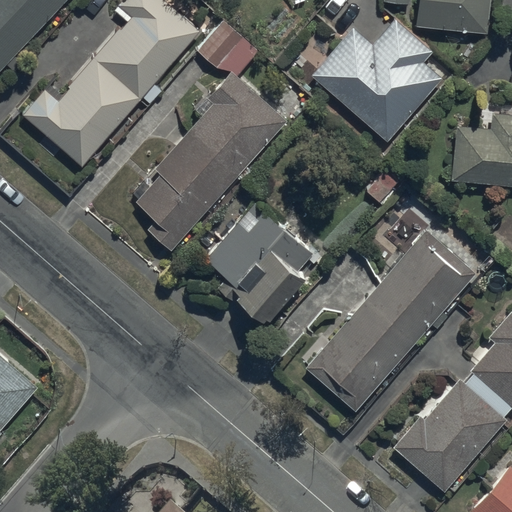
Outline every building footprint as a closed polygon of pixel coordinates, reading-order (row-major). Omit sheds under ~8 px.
[(0,0),(0,69),(6,63),(13,69),(22,60),(15,53),(66,0),(0,0)] [(199,26),(168,0),(119,0),(114,7),(126,17),(58,99),(43,87),(22,113),(46,134),(42,139),(55,150),(61,144),(84,163),(141,94),(150,102),(162,88),(153,81),(199,26)] [(490,0),(417,0),(416,23),(488,30),(490,0)] [(372,42),(353,25),(310,72),(387,141),(444,77),(424,59),(433,49),(395,15),(372,42)] [(198,46),(228,71),(231,68),(236,72),(258,47),(223,18),(198,46)] [(207,96),(213,101),(133,191),(138,196),(135,199),(155,217),(147,226),(171,248),(287,118),(231,69),(207,96)] [(511,112),(491,111),(490,127),(456,125),(453,180),(511,183),(511,112)] [(309,245),(253,199),(204,258),(225,275),(216,286),(231,298),(236,293),(263,316),(265,314),(269,317),(305,274),(298,268),(307,258),(313,262),(321,253),(310,244),(309,245)] [(474,270),(425,227),(305,365),(354,408),(474,270)] [(511,307),(488,335),(493,339),(470,367),(473,370),(464,380),(459,376),(424,417),(419,413),(394,443),(446,487),(507,417),(503,413),(511,404),(511,307)] [(0,424),(35,383),(0,353),(0,424)] [(471,511),(511,511),(511,464),(509,462),(469,510),(471,511)]
